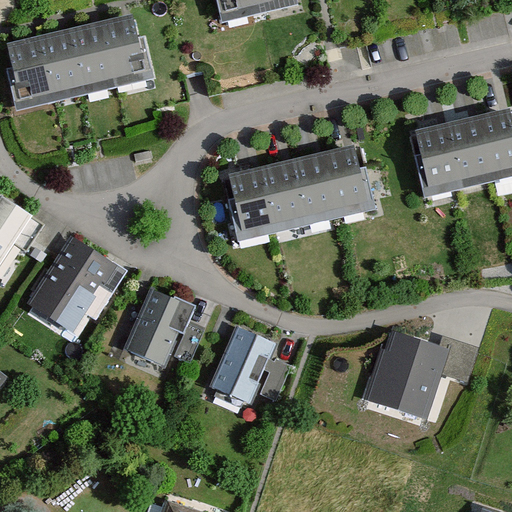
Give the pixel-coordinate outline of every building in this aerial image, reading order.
[(252,0),(215,0),(219,15),(254,7),(252,0)] [(131,15),(99,23),(111,78),(144,71),(131,15)] [(99,23),(66,30),(79,86),(111,78),(99,23)] [(66,30),(34,37),(47,93),(79,86),(66,30)] [(34,37),(2,45),(15,100),(47,93),(34,37)] [(511,121),(510,112),(478,119),(491,179),(511,174),(511,121)] [(478,119),(445,126),(458,186),(491,179),(478,119)] [(445,126),(413,133),(426,193),(458,186),(445,126)] [(354,144),(321,151),(336,215),(369,208),(354,144)] [(321,151),(289,159),(303,223),(336,215),(321,151)] [(289,159),(256,166),(270,230),(303,223),(289,159)] [(256,166),(223,173),(238,237),(270,230),(256,166)] [(0,200),(0,283),(1,285),(39,225),(0,200)] [(64,238),(26,305),(74,332),(84,314),(96,322),(124,273),(64,238)] [(146,290),(122,351),(167,368),(191,308),(146,290)] [(232,327),(207,388),(252,406),(277,346),(232,327)] [(384,332),(358,400),(418,422),(444,354),(384,332)] [(198,511),(162,500),(157,511),(198,511)]
